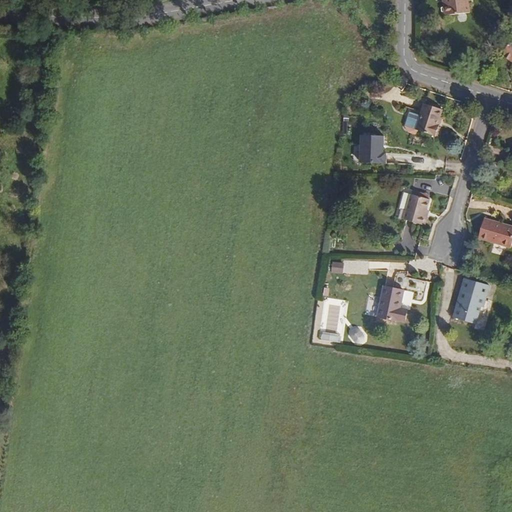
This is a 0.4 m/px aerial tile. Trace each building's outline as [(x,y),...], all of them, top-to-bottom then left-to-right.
[(446,0),(449,16),(472,12),(470,0),(446,0)] [(444,117),(442,116),(444,108),(427,103),(423,115),(419,130),(438,136),(444,117)] [(419,130),(423,115),(411,111),(407,126),(411,132),(418,135),(419,130)] [(386,136),(361,135),(360,164),(388,165),(388,154),(386,154),(386,136)] [(407,212),(411,196),(404,195),(400,211),(403,211),(407,212)] [(424,227),(427,214),(425,213),(428,201),(411,196),(407,212),(403,211),(400,221),(424,227)] [(511,249),(511,226),(486,220),(480,240),(511,249)] [(332,264),(332,272),(344,272),(345,265),(332,264)] [(484,308),(491,285),(467,280),(456,318),(477,324),(482,307),(484,308)] [(403,308),(407,291),(387,287),(380,317),(406,323),(409,309),(403,308)] [(358,330),(350,338),(357,345),(365,337),(358,330)]
